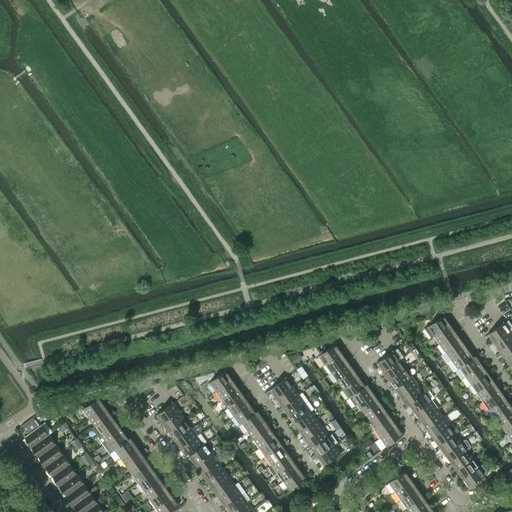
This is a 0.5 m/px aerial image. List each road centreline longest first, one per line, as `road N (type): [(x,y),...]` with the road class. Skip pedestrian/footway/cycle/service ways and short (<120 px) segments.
road 1 (residential): [(316,511),(414,441),(459,502),(511,488)]
road 2 (residential): [(208,511),(120,391)]
road 3 (residential): [(242,359),(120,391)]
